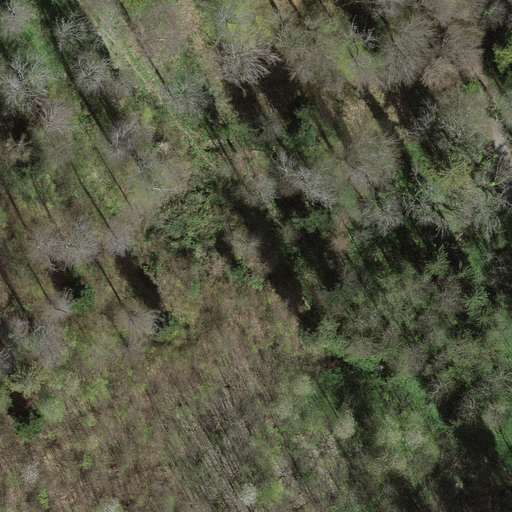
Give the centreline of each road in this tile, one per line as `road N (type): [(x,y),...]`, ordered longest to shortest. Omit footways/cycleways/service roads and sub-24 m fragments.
road 1 (track): [(511,473),(400,393),(303,306),(218,170),(58,0)]
road 2 (track): [(511,210),(488,89),(438,0)]
